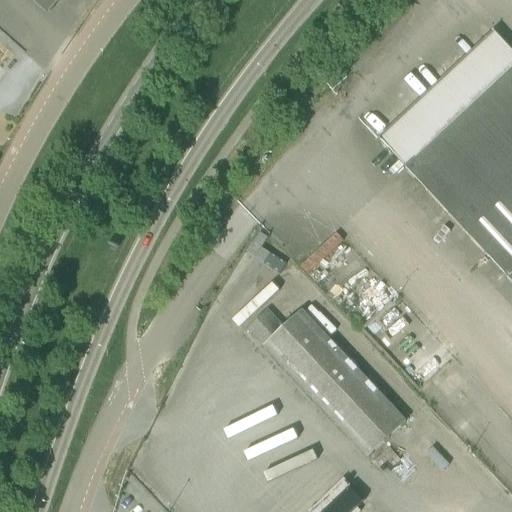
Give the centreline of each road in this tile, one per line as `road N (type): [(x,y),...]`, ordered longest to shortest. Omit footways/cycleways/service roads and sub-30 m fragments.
road 1 (tertiary): [(37,511),(115,301),(154,222),(227,105),(311,0)]
road 2 (tertiary): [(201,0),(141,82),(70,205),(0,375)]
road 3 (unknown): [(502,511),(468,487),(388,491),(291,408),(249,426),(203,470)]
road 4 (unclassified): [(70,511),(110,409),(186,291)]
road 5 (unclassified): [(0,209),(80,61),(129,0)]
